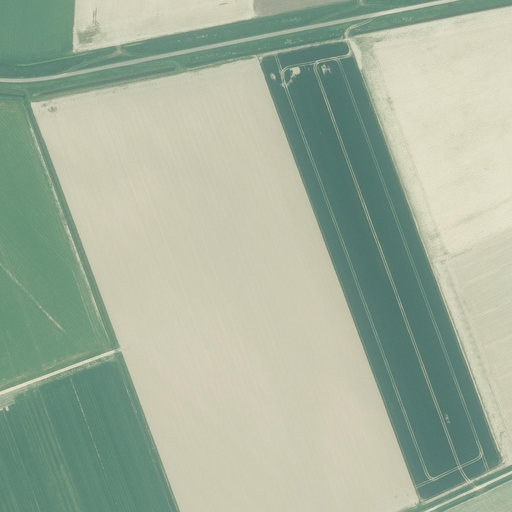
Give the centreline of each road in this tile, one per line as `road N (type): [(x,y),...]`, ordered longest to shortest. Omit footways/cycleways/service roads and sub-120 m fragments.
road 1 (unclassified): [(0,81),(448,0)]
road 2 (track): [(118,350),(0,393)]
